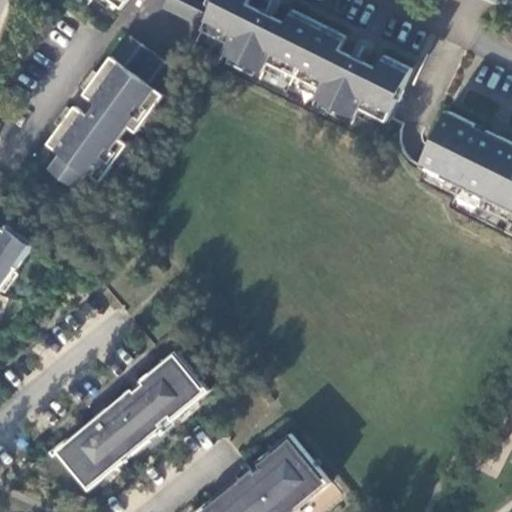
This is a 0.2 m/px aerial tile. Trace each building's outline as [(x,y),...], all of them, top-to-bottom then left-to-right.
[(110,0),(123,9),(129,0),(110,0)] [(338,57),(348,37),(295,10),(284,31),(246,12),(252,0),(217,0),(217,2),(213,0),(169,0),(165,9),(204,28),(202,31),(228,44),(224,53),(264,73),(269,64),(320,90),(315,99),(356,119),(361,109),(387,123),(414,69),(386,55),(376,76),(338,57)] [(87,114),(77,107),(74,111),(72,110),(60,126),(62,127),(50,144),(62,154),(51,169),(78,189),(90,174),(102,183),(130,146),(122,140),(131,128),(138,133),(166,95),(163,93),(179,72),(132,37),(116,59),(114,57),(101,74),(99,73),(87,90),(89,91),(86,95),(96,102),(95,103),(99,105),(91,116),(87,113),(87,114)] [(95,103),(87,113),(91,116),(99,105),(95,103)] [(475,125),(447,111),(430,147),(426,145),(415,165),(427,171),(511,212),(511,215),(509,221),(511,222),(511,142),(487,130),(486,134),(473,128),(475,125)] [(0,229),(0,297),(37,246),(10,227),(5,232),(0,229)] [(213,394),(179,354),(156,373),(166,386),(120,425),(115,420),(124,413),(117,405),(59,454),(92,494),(161,436),(158,432),(172,420),(176,424),(213,394)] [(299,511),(334,484),(292,434),(282,443),(259,462),(262,466),(254,472),(265,485),(255,494),(241,477),(198,511),(299,511)]
